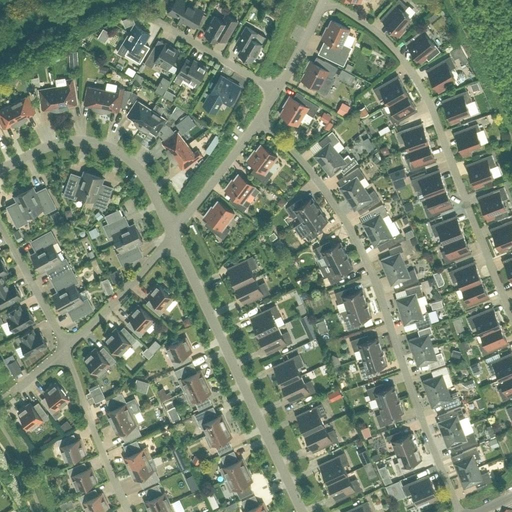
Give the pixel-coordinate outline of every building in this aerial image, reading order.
[(175,0),(169,12),(195,27),(203,11),(185,0),(183,4),(176,0),(175,0)] [(404,11),(408,6),(401,0),(398,0),(381,18),(399,35),(405,29),(402,26),(410,16),(404,11)] [(427,18),(430,22),(438,15),(435,11),(427,18)] [(226,40),(230,33),(238,20),(226,14),(223,20),(215,15),(205,33),(210,36),(211,38),(214,40),(216,39),(218,40),(220,37),(226,40)] [(324,32),(325,33),(322,38),(333,43),(327,56),(344,64),(352,47),(343,42),(350,28),(331,19),(328,26),(327,26),(324,32)] [(149,32),(135,24),(125,42),(124,41),(118,51),(125,56),(126,54),(140,62),(150,46),(145,43),(144,41),(149,32)] [(429,58),(439,50),(429,38),(434,34),(427,25),(406,42),(421,61),(427,56),(429,58)] [(239,37),(237,42),(243,45),(239,52),(252,60),(255,55),(257,54),(259,50),(259,48),(262,43),(266,36),(258,32),(246,26),(239,37)] [(104,28),(99,37),(103,39),(108,30),(105,28),(104,28)] [(168,68),(179,50),(166,42),(161,50),(154,46),(145,62),(152,66),(155,61),(168,68)] [(453,59),(458,56),(463,53),(459,46),(449,51),(453,59)] [(70,51),(70,61),(78,60),(78,50),(70,51)] [(454,67),(456,66),(450,56),(427,69),(439,90),(446,86),(444,83),(454,77),(458,83),(464,79),(465,77),(464,74),(462,73),(460,72),(458,73),(454,67)] [(194,59),(193,61),(187,57),(174,79),(181,83),(184,78),(197,85),(207,67),(194,59)] [(305,72),(301,78),(319,88),(320,88),(327,92),(334,78),(332,77),(338,67),(325,60),(321,66),(311,60),(308,65),(307,65),(304,71),(305,72)] [(136,70),(129,66),(126,71),(133,76),(136,70)] [(144,77),(137,73),(134,78),(141,82),(144,77)] [(218,81),(211,93),(204,104),(216,111),(218,107),(222,100),(230,104),(240,86),(227,78),(221,75),(218,81)] [(385,96),(389,103),(407,92),(397,75),(374,89),(380,99),(385,96)] [(40,86),(39,77),(31,78),(33,87),(40,86)] [(67,79),(68,86),(57,88),(60,107),(68,105),(68,104),(77,103),(73,78),(67,79)] [(105,89),(88,86),(84,103),(93,105),(93,106),(102,108),(105,89)] [(102,108),(110,110),(110,109),(119,110),(124,88),(117,87),(116,92),(105,89),(102,108)] [(57,88),(39,91),(42,109),(51,107),(52,108),(60,107),(57,88)] [(175,94),(167,90),(164,95),(172,99),(175,94)] [(468,90),(443,99),(452,122),(459,119),(458,115),(470,111),(466,103),(472,100),(468,90)] [(138,94),(133,91),(130,99),(133,102),(138,94)] [(414,104),(407,92),(389,103),(393,110),(388,113),(394,123),(417,109),(414,104)] [(20,120),(28,117),(27,116),(36,111),(28,95),(12,103),(20,120)] [(284,107),(280,113),(298,124),(306,111),(313,115),(319,106),(304,97),(301,102),(291,96),(288,101),(287,100),(283,106),(284,107)] [(135,119),(135,120),(142,125),(152,109),(137,99),(127,114),(135,119)] [(12,123),(13,124),(20,120),(12,103),(0,109),(0,119),(4,127),(12,123)] [(339,111),(345,114),(349,106),(344,103),(339,111)] [(142,125),(149,130),(149,129),(157,134),(167,119),(152,109),(142,125)] [(385,109),(374,114),(376,120),(387,115),(385,109)] [(330,116),(324,112),(321,117),(327,121),(330,116)] [(188,125),(186,123),(192,119),(189,114),(176,123),(181,130),(188,125)] [(390,122),(381,127),(384,132),(393,128),(390,122)] [(406,140),(409,148),(429,141),(422,123),(397,132),(401,142),(406,140)] [(478,123),(455,132),(463,154),(471,151),(470,148),(481,143),(477,131),(480,130),(478,123)] [(168,148),(167,148),(172,155),(187,144),(176,129),(162,140),(168,148)] [(314,154),(322,164),(338,151),(333,145),(340,139),(332,131),(319,142),(323,146),(314,154)] [(433,154),(429,141),(409,148),(412,156),(406,158),(410,169),(435,160),(433,154)] [(172,155),(177,162),(178,161),(184,169),(202,155),(198,149),(194,152),(187,144),(172,155)] [(253,174),(265,183),(273,172),(268,169),(278,156),(261,144),(257,150),(256,149),(251,155),(252,156),(248,160),(258,167),(253,174)] [(322,164),(331,175),(340,167),(344,172),(357,161),(353,156),(351,158),(348,154),(344,158),(338,151),(322,164)] [(380,158),(376,154),(371,158),(376,163),(380,158)] [(492,154),(467,164),(475,187),(483,184),(482,180),(493,175),(490,167),(496,165),(492,154)] [(365,176),(358,167),(346,175),(349,180),(339,186),(347,198),(364,186),(360,179),(365,176)] [(423,187),(426,195),(446,187),(439,169),(411,179),(415,190),(423,187)] [(398,177),(396,170),(389,172),(392,179),(398,177)] [(94,174),(84,171),(82,177),(72,174),(72,173),(72,172),(64,194),(72,196),(76,197),(77,193),(86,196),(94,174)] [(229,185),(226,190),(235,197),(232,201),(243,211),(250,202),(246,198),(250,192),(255,195),(260,189),(255,186),(239,173),(234,179),(233,178),(228,184),(229,185)] [(102,184),(104,178),(94,174),(86,196),(95,200),(94,204),(97,205),(105,208),(112,187),(112,186),(111,188),(102,184)] [(56,184),(47,188),(53,200),(56,207),(60,205),(56,184)] [(46,188),(37,193),(33,186),(24,191),(35,212),(43,208),(45,212),(48,210),(56,207),(53,200),(46,187),(45,187),(46,188)] [(347,198),(355,209),(364,203),(368,208),(380,199),(374,190),(369,193),(364,186),(347,198)] [(495,218),(508,213),(502,199),(508,197),(504,186),(479,196),(488,219),(495,216),(495,218)] [(429,203),(424,205),(428,215),(453,206),(446,187),(426,195),(429,203)] [(24,191),(15,196),(18,202),(8,207),(8,205),(7,206),(17,226),(25,222),(28,221),(26,217),(35,212),(24,191)] [(299,199),(287,207),(293,217),(298,213),(303,220),(320,208),(312,197),(302,204),(299,199)] [(209,212),(205,216),(215,224),(211,228),(223,237),(230,229),(225,225),(235,212),(218,200),(213,206),(212,205),(208,211),(209,212)] [(372,216),(362,222),(368,234),(387,224),(383,216),(388,214),(383,204),(370,211),(372,216)] [(109,223),(123,216),(122,214),(120,208),(105,215),(109,223)] [(303,220),(294,226),(302,237),(305,234),(309,240),(321,231),(318,226),(328,219),(320,208),(303,220)] [(134,223),(128,226),(124,216),(125,216),(125,215),(123,216),(109,223),(104,225),(108,232),(109,235),(113,234),(117,242),(139,232),(134,223)] [(441,233),(444,241),(463,233),(456,215),(431,225),(435,235),(441,233)] [(511,219),(491,228),(500,251),(508,247),(506,244),(511,241),(511,219)] [(387,224),(368,234),(375,246),(385,240),(388,245),(403,237),(400,232),(393,236),(387,224)] [(92,236),(99,232),(96,227),(89,230),(92,236)] [(38,250),(32,253),(37,263),(57,251),(53,243),(57,241),(55,238),(51,230),(31,241),(31,242),(33,241),(38,250)] [(137,245),(143,242),(139,232),(117,242),(122,251),(117,253),(119,256),(122,264),(143,254),(141,254),(137,245)] [(468,246),(463,233),(444,241),(447,249),(441,251),(445,261),(470,252),(468,246)] [(410,239),(412,245),(418,242),(416,236),(410,239)] [(314,248),(319,258),(324,255),(328,263),(347,253),(341,241),(330,246),(327,241),(314,248)] [(392,254),(381,259),(386,271),(405,263),(400,251),(403,250),(401,244),(389,249),(392,254)] [(37,263),(42,272),(48,269),(53,278),(51,278),(52,279),(72,268),(68,261),(66,258),(62,260),(57,251),(37,263)] [(353,265),(347,253),(328,263),(332,270),(326,273),(332,283),(345,276),(342,271),(353,265)] [(295,260),(293,254),(287,257),(290,264),(295,262),(295,260)] [(230,273),(236,285),(255,276),(252,269),(257,266),(252,256),(228,267),(230,273)] [(459,279),(462,287),(482,279),(474,261),(449,271),(453,282),(459,279)] [(404,285),(418,279),(414,269),(408,271),(405,263),(386,271),(391,284),(402,279),(404,285)] [(99,275),(92,264),(85,268),(91,279),(99,275)] [(59,290),(53,293),(58,303),(79,291),(74,283),(78,281),(77,278),(73,270),(53,281),(53,282),(54,281),(59,290)] [(120,278),(117,271),(110,274),(113,281),(120,278)] [(259,284),(255,276),(236,285),(245,303),(269,292),(264,281),(259,284)] [(465,295),(460,297),(464,307),(489,297),(482,279),(462,287),(465,295)] [(21,294),(19,289),(18,290),(14,284),(9,287),(6,280),(0,283),(0,303),(1,306),(21,296),(20,294),(21,294)] [(106,286),(109,292),(114,290),(111,283),(106,286)] [(160,313),(173,297),(168,292),(170,291),(165,286),(163,288),(158,283),(148,294),(154,299),(150,304),(148,302),(160,313)] [(400,311),(420,305),(428,302),(425,294),(423,295),(420,284),(405,288),(407,294),(396,298),(400,311)] [(345,301),(347,308),(367,302),(363,289),(351,293),(349,287),(335,292),(339,303),(345,301)] [(436,290),(432,294),(436,299),(440,295),(436,290)] [(73,318),(73,319),(93,308),(89,301),(87,298),(84,300),(79,291),(58,303),(63,312),(69,309),(74,318),(73,318)] [(30,296),(36,308),(43,304),(37,292),(30,296)] [(371,315),(367,302),(347,308),(350,316),(344,318),(348,329),(362,324),(360,318),(371,315)] [(31,314),(28,308),(22,311),(19,305),(3,314),(6,320),(8,319),(14,330),(34,320),(33,318),(34,318),(32,313),(31,314)] [(128,323),(140,334),(154,319),(139,305),(129,315),(134,320),(130,325),(128,323)] [(253,322),(259,334),(278,325),(275,318),(280,315),(275,305),(251,317),(253,322)] [(422,312),(420,305),(400,311),(404,324),(415,320),(416,321),(417,326),(431,321),(438,319),(435,309),(422,312)] [(478,325),(481,333),(500,325),(493,307),(468,317),(472,327),(478,325)] [(93,308),(73,319),(78,328),(95,312),(93,308)] [(302,323),(310,319),(307,314),(300,317),(302,323)] [(460,317),(453,320),(455,325),(462,322),(460,317)] [(282,333),(278,325),(259,334),(268,352),(292,341),(287,330),(282,333)] [(506,337),(500,325),(481,333),(484,341),(479,343),(483,353),(508,343),(506,337)] [(420,335),(409,339),(413,352),(433,346),(429,333),(432,332),(430,326),(418,330),(420,335)] [(120,353),(135,338),(124,327),(126,329),(122,333),(116,328),(106,338),(120,353)] [(314,328),(306,332),(310,339),(317,335),(314,328)] [(20,344),(16,347),(21,356),(27,353),(27,354),(35,350),(36,351),(41,349),(40,347),(47,344),(41,332),(35,335),(32,329),(16,338),(20,344)] [(383,350),(378,337),(367,341),(365,335),(351,340),(354,350),(360,348),(363,356),(383,350)] [(173,343),(167,346),(176,365),(190,358),(188,359),(185,353),(192,350),(186,337),(179,340),(178,338),(172,341),(173,343)] [(433,346),(413,352),(418,365),(429,361),(431,367),(445,362),(441,352),(436,353),(433,346)] [(94,368),(99,373),(115,359),(104,347),(103,347),(105,349),(101,353),(96,348),(85,358),(90,363),(88,364),(93,369),(94,368)] [(376,366),(387,363),(383,350),(363,356),(365,364),(360,366),(363,377),(377,372),(376,366)] [(497,371),(500,378),(511,373),(511,352),(487,363),(492,373),(497,371)] [(276,371),(282,383),(301,375),(298,367),(303,364),(298,354),(274,366),(276,371)] [(15,359),(8,363),(14,374),(20,371),(15,359)] [(478,361),(470,365),(472,370),(480,367),(478,361)] [(192,362),(181,368),(175,370),(178,376),(183,374),(185,377),(182,378),(183,381),(181,382),(184,390),(183,391),(206,380),(201,370),(195,372),(194,369),(195,368),(192,362)] [(423,380),(427,393),(447,386),(453,384),(446,366),(432,371),(434,376),(423,380)] [(511,373),(500,378),(504,386),(498,389),(503,399),(511,394),(511,373)] [(305,382),(301,375),(282,383),(290,401),(315,390),(310,380),(305,382)] [(191,397),(192,400),(195,399),(199,408),(211,402),(208,396),(207,397),(205,394),(211,391),(206,380),(183,391),(185,391),(188,399),(191,397)] [(60,388),(56,383),(45,392),(49,397),(44,401),(43,399),(57,417),(62,413),(58,408),(69,399),(65,393),(66,392),(62,387),(60,388)] [(399,398),(394,385),(383,389),(381,383),(367,388),(371,399),(376,397),(379,405),(399,398)] [(447,386),(427,393),(432,406),(443,402),(445,408),(460,402),(457,392),(450,394),(447,386)] [(167,396),(163,388),(158,390),(162,398),(167,396)] [(332,401),(337,398),(343,395),(339,388),(328,393),(330,398),(332,401)] [(151,403),(161,398),(157,390),(147,395),(151,403)] [(102,391),(93,395),(92,391),(88,393),(90,396),(93,395),(96,401),(105,397),(102,391)] [(122,393),(107,400),(112,409),(108,410),(111,415),(109,416),(112,422),(135,411),(141,408),(136,397),(126,402),(122,393)] [(392,414),(404,410),(399,398),(379,405),(382,413),(376,415),(380,425),(394,420),(392,414)] [(27,422),(31,428),(48,415),(38,402),(38,403),(40,405),(35,408),(31,402),(19,411),(23,417),(21,418),(25,424),(27,422)] [(299,420),(305,432),(324,424),(321,416),(326,414),(321,403),(297,415),(299,420)] [(443,434),(462,426),(471,423),(468,415),(465,416),(461,406),(447,411),(449,417),(438,421),(443,434)] [(213,407),(196,415),(200,424),(203,423),(208,433),(204,435),(227,425),(221,414),(216,416),(214,413),(216,412),(213,407)] [(135,411),(112,422),(115,428),(117,428),(119,432),(122,431),(126,440),(140,433),(135,421),(137,420),(134,412),(135,412),(135,411)] [(178,412),(171,415),(174,420),(180,417),(178,412)] [(471,423),(462,426),(443,434),(448,447),(459,442),(461,448),(477,441),(473,431),(474,431),(471,423)] [(328,431),(324,424),(305,432),(313,450),(338,439),(333,429),(328,431)] [(491,436),(495,435),(491,424),(487,426),(491,436)] [(232,435),(227,425),(204,435),(205,435),(209,443),(212,441),(213,444),(216,443),(220,452),(232,446),(229,441),(228,441),(226,438),(232,435)] [(387,435),(389,441),(392,440),(397,453),(417,445),(412,432),(401,437),(398,431),(387,435)] [(85,450),(82,444),(81,445),(79,439),(74,441),(72,435),(74,434),(58,439),(64,454),(65,454),(67,459),(84,453),(83,451),(85,450)] [(489,440),(491,444),(495,446),(499,444),(496,437),(489,440)] [(128,461),(127,461),(130,468),(152,457),(148,449),(145,451),(144,448),(141,449),(136,440),(125,446),(129,455),(126,456),(128,461)] [(400,460),(395,462),(399,473),(413,468),(410,462),(421,458),(417,445),(397,453),(400,460)] [(465,457),(454,462),(459,474),(478,466),(475,458),(481,456),(476,446),(462,451),(465,457)] [(159,465),(165,462),(161,451),(154,454),(159,465)] [(226,478),(224,479),(225,479),(247,469),(242,458),(237,461),(235,457),(236,457),(234,451),(222,456),(226,465),(223,467),(225,470),(222,471),(226,478)] [(322,469),(328,482),(347,473),(344,465),(349,463),(344,452),(320,464),(322,469)] [(139,476),(143,485),(159,478),(155,469),(157,468),(152,458),(153,457),(152,457),(130,468),(133,474),(134,473),(136,478),(139,476)] [(96,478),(93,472),(92,473),(90,467),(85,469),(82,464),(85,463),(84,462),(70,469),(76,483),(77,482),(79,488),(96,481),(95,479),(96,478)] [(192,476),(196,474),(192,465),(188,468),(192,476)] [(478,466),(459,474),(464,487),(475,482),(478,489),(492,480),(488,471),(481,474),(478,466)] [(252,480),(247,469),(225,479),(230,490),(236,487),(241,496),(252,491),(250,485),(248,485),(247,482),(252,480)] [(351,480),(347,473),(328,482),(336,499),(361,488),(356,478),(351,480)] [(428,475),(418,479),(403,485),(408,496),(414,494),(417,502),(429,497),(430,501),(438,498),(431,481),(428,475)] [(148,505),(151,511),(173,501),(169,503),(165,492),(162,493),(158,484),(146,490),(150,499),(147,500),(149,505),(148,505)] [(90,511),(95,511),(107,506),(107,505),(108,504),(105,498),(104,499),(101,493),(96,495),(93,490),(96,489),(95,489),(81,495),(87,509),(89,509),(90,511)] [(254,495),(243,501),(247,510),(244,511),(267,511),(263,502),(257,505),(256,501),(257,501),(254,495)] [(63,510),(69,508),(65,501),(60,503),(63,510)] [(173,511),(176,510),(172,502),(174,501),(173,501),(151,511),(173,511)] [(371,511),(372,511),(367,501),(343,511),(371,511)]
